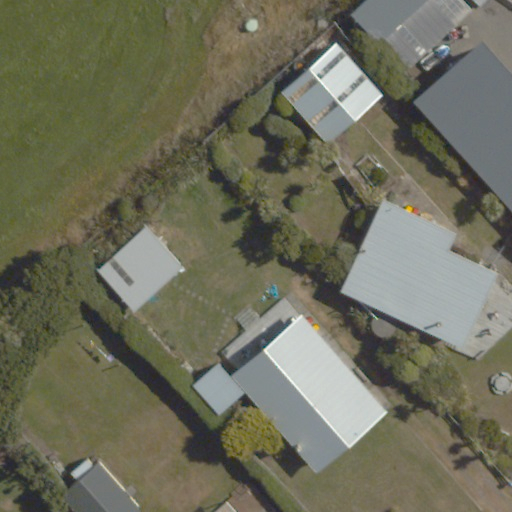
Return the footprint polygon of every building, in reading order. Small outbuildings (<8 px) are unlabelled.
[(387,86),(338,36),(285,88),(334,138),(387,86)] [(421,90),(484,159),(511,133),(511,123),(455,61),(421,90)] [(477,223),(382,189),(346,288),(476,335),(499,271),(464,258),(477,223)] [(174,271),(137,229),(94,267),(132,309),(174,271)] [(177,266),(201,298),(242,267),(218,235),(177,266)] [(302,298),(233,361),(326,464),(396,401),(302,298)] [(102,461),(60,499),(72,511),(136,511),(143,505),(102,461)] [(274,511),(251,484),(216,511),(274,511)]
